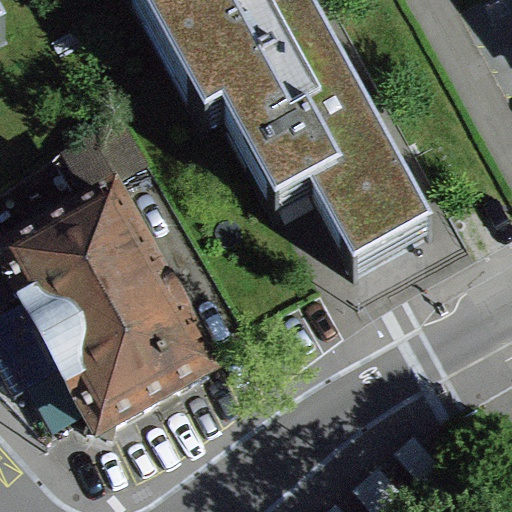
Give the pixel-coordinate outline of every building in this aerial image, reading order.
[(128,0),(202,135),(223,124),(275,220),(306,203),(350,284),(434,239),(304,0),(128,0)] [(143,162),(120,120),(71,147),(94,189),(143,162)] [(79,422),(98,457),(231,384),(120,181),(0,246),(0,292),(10,310),(0,315),(0,380),(13,404),(26,397),(49,439),(79,422)] [(474,511),(416,443),(397,459),(441,511),(474,511)] [(414,511),(380,471),(351,495),(365,511),(414,511)]
